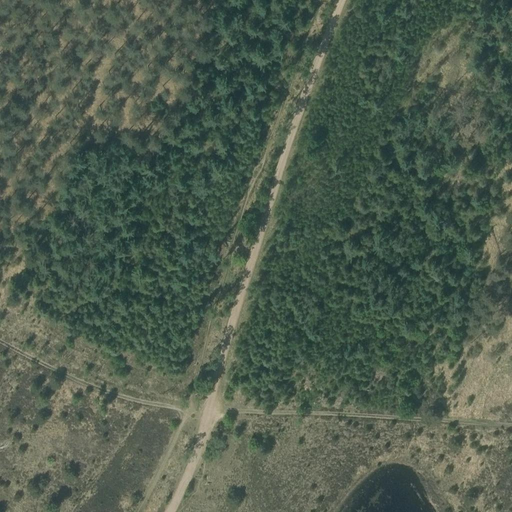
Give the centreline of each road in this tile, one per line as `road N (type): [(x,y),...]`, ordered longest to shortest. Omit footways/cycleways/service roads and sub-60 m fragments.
road 1 (track): [(340,0),(205,410)]
road 2 (track): [(181,408),(116,395),(0,341)]
